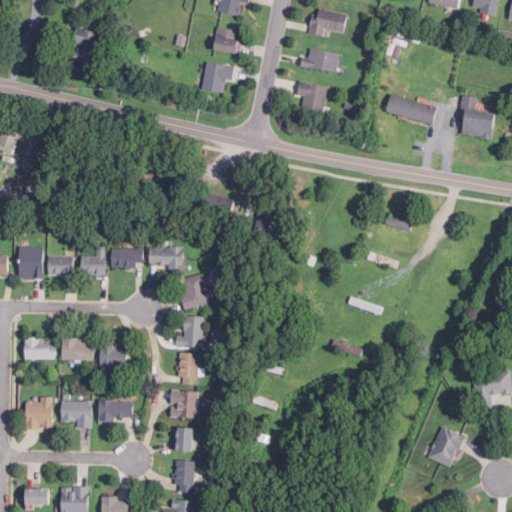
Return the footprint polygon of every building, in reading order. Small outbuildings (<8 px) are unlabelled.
[(244,2),(250,3),(250,0),(220,0),(219,10),(241,14),(244,2)] [(473,0),(472,8),(497,14),(500,0),(473,0)] [(326,34),(327,28),(346,31),(350,13),(316,7),(311,32),(326,34)] [(100,31),(77,26),(74,42),(78,43),(72,71),(91,75),(100,31)] [(244,30),(220,26),(216,48),(240,52),(244,30)] [(343,53),(312,46),(310,56),(304,55),(303,64),(339,71),(343,53)] [(225,91),(227,79),(236,80),(237,64),(208,61),(204,89),(225,91)] [(305,95),(304,110),(326,112),(329,84),(300,81),(299,95),(305,95)] [(435,123),(440,106),(392,92),(387,110),(435,123)] [(494,138),(500,100),(467,95),(461,133),(494,138)] [(0,144),(0,148),(13,152),(19,132),(4,128),(0,144)] [(33,166),(29,176),(39,179),(42,169),(33,166)] [(90,181),(93,166),(120,172),(116,187),(90,181)] [(179,191),(178,198),(156,193),(159,180),(164,181),(165,178),(173,180),(172,183),(174,184),(173,190),(179,191)] [(236,199),(205,191),(200,213),(231,220),(236,199)] [(409,231),(411,222),(386,215),(384,223),(409,231)] [(46,245),(22,245),(22,277),(46,277),(46,245)] [(84,274),(108,275),(108,246),(98,246),(98,255),(84,254),(84,274)] [(185,246),(152,246),(152,266),(185,266),(185,246)] [(115,267),(144,267),(145,248),(115,248),(115,267)] [(396,267),(399,261),(369,250),(366,257),(396,267)] [(0,274),(13,274),(13,254),(0,254),(0,274)] [(76,255),(51,254),(51,275),(76,275),(76,255)] [(313,265),(316,256),(310,254),(306,262),(313,265)] [(188,308),(212,302),(208,284),(213,283),(211,272),(181,279),(188,308)] [(381,313),(383,307),(350,295),(347,302),(381,313)] [(186,335),(179,335),(179,345),(205,346),(206,316),(186,315),(186,335)] [(58,360),(58,337),(27,337),(27,360),(58,360)] [(63,338),(63,358),(95,358),(95,338),(63,338)] [(359,355),(362,348),(333,338),(330,345),(359,355)] [(102,345),(102,365),(129,365),(129,345),(102,345)] [(200,383),(200,352),(181,352),(181,383),(200,383)] [(283,374),(285,367),(257,360),(255,367),(283,374)] [(511,370),(476,371),(477,408),(494,408),(494,393),(511,392),(511,370)] [(173,417),(200,417),(200,389),(173,389),(173,417)] [(279,402),(276,409),(251,401),(253,393),(279,402)] [(28,427),(55,427),(55,396),(41,396),(41,399),(28,399),(28,427)] [(94,399),(63,399),(63,421),(79,421),(79,426),(94,426),(94,399)] [(135,419),(135,399),(101,399),(101,419),(135,419)] [(455,466),(468,435),(444,425),(431,456),(455,466)] [(195,427),(179,427),(179,453),(195,453),(195,427)] [(271,435),(268,443),(240,434),(243,427),(271,435)] [(196,459),(177,459),(177,491),(196,491),(196,459)] [(90,511),(90,486),(63,486),(63,511),(90,511)] [(52,488),(28,488),(28,504),(52,504),(52,488)] [(131,511),(131,496),(104,496),(104,511),(131,511)] [(166,507),(165,511),(197,511),(198,499),(174,499),(174,507),(166,507)]
